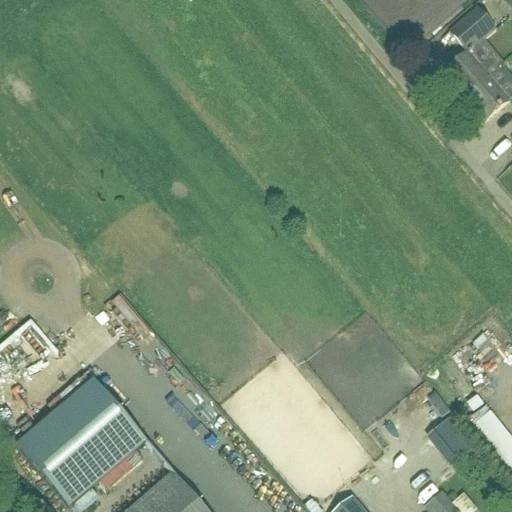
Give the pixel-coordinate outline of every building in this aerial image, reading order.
[(466,82),(480,70),(488,63),(478,51),(484,45),(497,35),(479,13),(451,36),(468,57),(444,76),(460,96),(471,88),(466,82)] [(488,63),(480,70),(466,82),(471,88),(460,96),(485,126),(509,106),(489,81),(504,69),(484,45),(478,51),(488,63)] [(18,449),(70,511),(102,484),(148,445),(96,383),(90,388),(18,449)] [(203,511),(174,476),(132,511),(203,511)] [(363,511),(352,499),(336,511),(363,511)]
